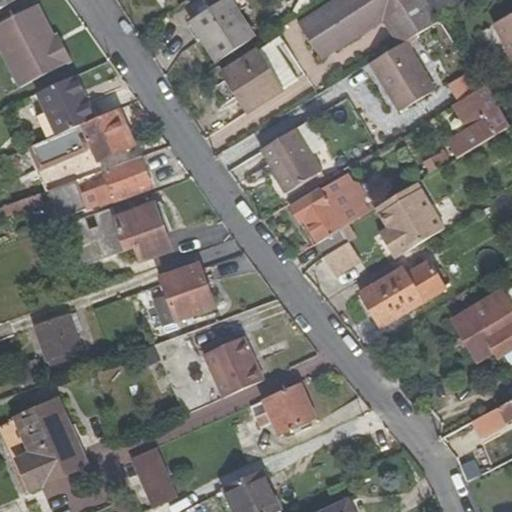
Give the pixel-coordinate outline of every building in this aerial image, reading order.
[(445,31),(444,29),(425,0),(354,0),(306,28),(326,63),(389,25),(406,52),(411,50),(445,31)] [(230,2),(194,23),(219,65),(255,44),(230,2)] [(0,24),(0,33),(24,87),(76,62),(69,45),(63,47),(59,38),(45,5),(0,24)] [(511,26),(501,33),(511,52),(511,26)] [(63,47),(69,45),(65,36),(59,38),(63,47)] [(468,64),(449,36),(439,43),(458,71),(468,64)] [(282,41),(273,47),(297,85),(305,80),(282,41)] [(297,85),(273,47),(224,77),(248,115),(297,85)] [(406,52),(374,70),(401,120),(438,100),(411,50),(406,52)] [(57,133),(95,118),(78,75),(41,89),(57,133)] [(448,85),(455,99),(474,89),(467,75),(448,85)] [(453,150),(463,168),(511,141),(511,128),(494,96),(490,98),(460,114),(473,139),(453,150)] [(118,109),(134,143),(139,140),(124,106),(118,109)] [(85,138),(97,160),(134,143),(118,109),(95,118),(57,133),(32,143),(35,151),(27,154),(38,183),(51,177),(42,155),(85,138)] [(295,132),(307,154),(323,145),(310,124),(295,132)] [(283,194),(319,175),(307,154),(295,132),(260,151),(283,194)] [(430,172),(451,161),(446,151),(424,162),(430,172)] [(109,202),(151,187),(140,155),(103,169),(111,189),(105,191),(109,202)] [(356,187),(352,178),(293,209),(302,224),(307,222),(320,245),(327,258),(350,246),(343,233),(373,217),(367,206),(370,198),(365,189),(356,187)] [(43,222),(87,206),(76,179),(47,189),(52,202),(38,207),(43,222)] [(380,213),(383,218),(425,195),(422,190),(380,213)] [(15,211),(43,201),(40,192),(0,206),(0,214),(14,209),(15,211)] [(425,195),(383,218),(391,231),(382,237),(396,260),(447,231),(425,195)] [(67,224),(82,266),(136,247),(141,262),(172,251),(155,204),(113,218),(109,209),(96,214),(100,225),(89,229),(85,218),(67,224)] [(361,266),(350,246),(327,258),(324,260),(334,280),(361,266)] [(161,278),(162,284),(165,291),(172,312),(176,321),(214,307),(201,269),(199,265),(161,278)] [(362,296),(381,328),(451,288),(442,273),(437,276),(431,265),(408,278),(403,272),(362,296)] [(159,316),(172,312),(165,291),(146,297),(152,314),(158,313),(159,316)] [(496,352),(499,357),(511,349),(511,306),(504,292),(455,320),(464,336),(453,342),(459,352),(470,346),(479,361),(496,352)] [(75,312),(67,315),(74,332),(81,330),(75,312)] [(41,324),(52,353),(53,353),(73,346),(78,344),(74,332),(67,315),(41,324)] [(155,348),(187,411),(218,395),(185,332),(155,348)] [(244,338),(203,356),(223,400),(263,382),(244,338)] [(73,346),(53,353),(57,364),(76,358),(73,346)] [(42,356),(23,363),(32,382),(41,379),(37,369),(46,366),(42,356)] [(284,434),(319,419),(303,382),(267,398),(269,402),(257,407),(266,428),(279,423),(284,434)] [(86,465),(56,400),(0,426),(0,428),(29,492),(86,465)] [(511,402),(478,420),(486,436),(511,423),(511,402)] [(155,508),(179,497),(156,448),(132,458),(155,508)] [(235,511),(276,511),(281,510),(264,473),(225,490),(235,511)] [(235,511),(225,490),(217,494),(225,511),(235,511)] [(353,511),(348,502),(325,511),(353,511)]
